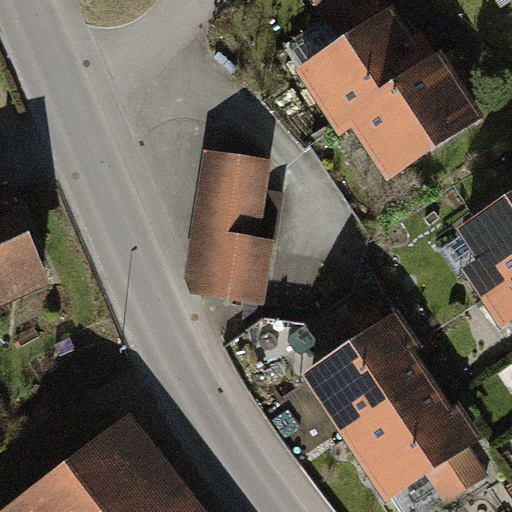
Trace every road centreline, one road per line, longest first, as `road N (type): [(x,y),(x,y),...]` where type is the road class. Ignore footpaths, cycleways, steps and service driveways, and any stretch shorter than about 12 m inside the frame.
road 1 (tertiary): [(274,511),(213,420),(148,294),(76,119)]
road 2 (unknown): [(178,20),(338,252)]
road 3 (residential): [(199,0),(76,119)]
road 4 (tertiary): [(76,119),(24,0)]
